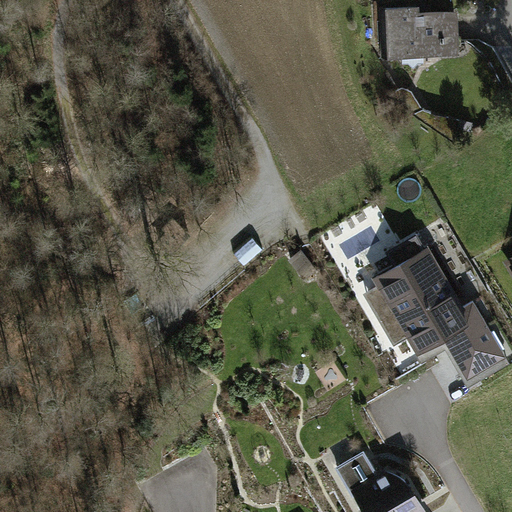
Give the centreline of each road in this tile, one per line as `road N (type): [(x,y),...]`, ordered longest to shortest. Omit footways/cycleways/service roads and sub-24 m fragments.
road 1 (track): [(56,0),(58,80),(99,210),(156,297),(277,189)]
road 2 (track): [(277,189),(165,0)]
road 3 (unknown): [(326,224),(417,416)]
